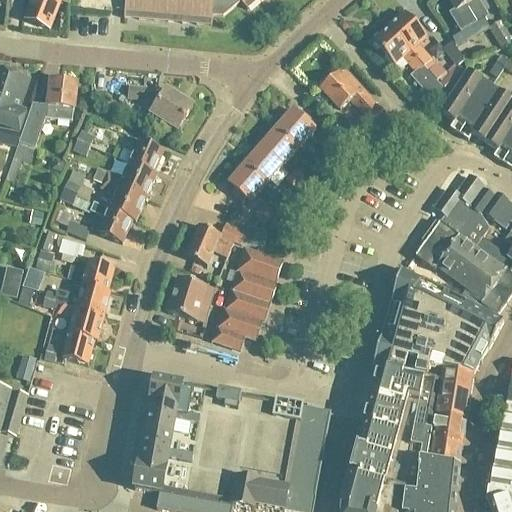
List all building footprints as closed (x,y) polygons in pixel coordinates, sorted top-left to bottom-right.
[(50,32),(61,1),(69,4),(69,0),(32,0),(24,22),(50,32)] [(125,0),(124,21),(211,28),(212,18),(223,19),(241,4),(247,10),(259,0),(125,0)] [(448,0),(456,12),(450,15),(461,34),(487,18),(477,0),(448,0)] [(404,15),(388,30),(424,69),(431,62),(417,47),(426,39),(404,15)] [(272,18),(255,28),(268,50),(284,40),(272,18)] [(501,52),(511,45),(511,42),(501,23),(489,31),(501,52)] [(446,94),(424,69),(388,30),(372,44),(394,68),(403,60),(417,75),(412,79),(434,103),(446,94)] [(443,51),(456,68),(465,61),(452,44),(443,51)] [(501,58),(497,64),(504,70),(509,64),(501,58)] [(429,74),(439,85),(449,77),(439,66),(429,74)] [(0,126),(20,133),(27,112),(19,109),(30,79),(0,68),(0,126)] [(368,146),(391,124),(376,107),(365,95),(345,73),(340,77),(338,74),(321,90),(340,111),(350,103),(364,118),(352,128),(354,130),(347,136),(361,152),(368,146)] [(441,115),(454,124),(450,131),(459,137),(490,88),(468,74),(441,115)] [(19,146),(27,149),(34,151),(35,152),(45,121),(73,124),(78,85),(51,82),(48,108),(33,106),(19,146)] [(511,103),(490,88),(459,137),(468,143),(472,136),(485,144),(511,103)] [(176,133),(177,131),(180,132),(185,124),(182,122),(191,108),(178,100),(178,99),(165,91),(165,92),(129,89),(128,102),(150,104),(156,107),(150,116),(151,117),(150,120),(161,127),(162,125),(176,133)] [(493,159),(502,165),(511,150),(511,102),(511,103),(485,144),(497,152),(493,159)] [(292,112),(276,131),(298,151),(315,132),(310,128),(313,124),(301,115),(298,117),(292,112)] [(332,131),(330,133),(339,141),(345,135),(346,136),(352,131),(342,119),(330,130),(332,131)] [(18,148),(20,136),(0,131),(0,144),(4,145),(18,148)] [(276,131),(260,149),(283,168),(298,151),(276,131)] [(328,154),(339,142),(329,133),(318,146),(328,154)] [(81,134),(77,144),(90,150),(94,140),(81,134)] [(127,166),(154,178),(155,178),(152,176),(161,153),(137,143),(127,166)] [(86,160),(90,150),(77,144),(73,153),(86,160)] [(22,164),(27,149),(19,146),(6,183),(14,186),(22,164)] [(283,168),(260,149),(245,167),(267,186),(283,168)] [(511,150),(502,165),(511,171),(511,169),(511,150)] [(102,182),(144,201),(154,178),(127,166),(121,180),(104,173),(99,171),(93,183),(101,186),(102,182)] [(251,205),(267,186),(245,167),(228,185),(234,191),(232,195),(243,205),(246,201),(251,205)] [(296,191),(306,179),(297,170),(286,182),(296,191)] [(74,199),(87,204),(92,193),(81,188),(83,183),(71,177),(64,193),(75,198),(74,199)] [(448,222),(443,228),(462,241),(481,217),(481,218),(483,214),(493,221),(507,203),(497,196),(494,199),(483,191),(484,189),(469,178),(455,196),(448,191),(433,212),(448,222)] [(107,211),(134,224),(144,201),(102,182),(101,186),(99,191),(113,197),(107,211)] [(92,207),(87,204),(74,199),(75,198),(64,193),(60,202),(88,215),(92,207)] [(90,214),(104,220),(98,236),(121,245),(130,223),(134,224),(107,211),(94,205),(90,214)] [(274,215),(270,212),(265,207),(254,219),(264,227),(274,215)] [(481,307),(497,318),(510,299),(511,296),(511,277),(474,250),(489,230),(481,218),(481,217),(462,241),(443,228),(440,225),(439,226),(436,224),(425,238),(421,243),(425,246),(415,260),(434,274),(436,271),(483,304),(481,307)] [(199,228),(185,259),(207,269),(214,253),(228,259),(234,244),(241,247),(264,250),(267,234),(233,222),(230,228),(226,227),(221,237),(199,228)] [(46,235),(41,249),(50,253),(55,238),(46,235)] [(85,248),(63,242),(60,252),(59,256),(82,262),(85,248)] [(235,281),(225,311),(262,325),(264,325),(277,287),(275,286),(282,264),(244,251),(238,268),(231,269),(229,276),(235,281)] [(38,264),(52,268),(55,257),(41,253),(38,264)] [(81,287),(106,294),(109,295),(109,294),(106,293),(112,269),(88,263),(81,287)] [(49,278),(52,268),(38,264),(35,274),(49,278)] [(451,353),(478,367),(480,363),(482,364),(487,354),(503,326),(401,271),(398,282),(391,306),(396,307),(394,317),(393,321),(414,329),(451,353)] [(214,291),(179,281),(168,315),(204,325),(214,291)] [(102,319),(109,295),(106,294),(81,287),(78,297),(72,295),(71,297),(56,293),(55,297),(53,306),(59,307),(102,319)] [(55,297),(45,295),(42,308),(51,311),(53,306),(55,297)] [(68,335),(95,343),(102,319),(59,307),(56,315),(72,319),(68,335)] [(255,344),(262,325),(225,311),(224,311),(212,344),(240,353),(244,340),(255,344)] [(379,354),(374,371),(424,380),(441,384),(442,378),(443,379),(444,372),(473,377),(478,367),(451,353),(414,329),(393,321),(388,338),(383,337),(379,354)] [(95,343),(68,335),(61,360),(86,367),(92,343),(95,343)] [(54,365),(55,359),(56,360),(58,350),(49,347),(45,362),(54,365)] [(413,435),(424,380),(374,371),(374,372),(377,372),(371,395),(364,421),(362,426),(363,426),(413,440),(413,435)] [(466,422),(473,377),(444,372),(443,379),(442,378),(441,384),(435,417),(466,422)] [(403,511),(454,511),(459,468),(458,468),(426,462),(435,417),(441,384),(424,380),(413,435),(413,440),(404,510),(403,511)] [(157,510),(165,511),(232,511),(233,508),(250,511),(253,511),(255,508),(275,511),(312,511),(330,415),(303,410),(303,409),(276,403),(276,404),(241,398),(241,397),(232,395),(218,393),(218,394),(182,387),(182,386),(154,381),(150,405),(142,403),(130,465),(138,466),(134,490),(160,495),(157,510)] [(0,434),(1,434),(16,439),(16,436),(27,398),(0,391),(0,434)] [(426,462),(458,468),(466,422),(435,417),(426,462)] [(511,511),(511,417),(504,417),(503,417),(498,446),(494,466),(493,474),(491,486),(490,493),(488,506),(489,511),(511,511)] [(413,440),(363,426),(350,475),(349,474),(341,502),(342,502),(404,510),(413,440)] [(403,511),(404,510),(342,502),(341,511),(403,511)]
